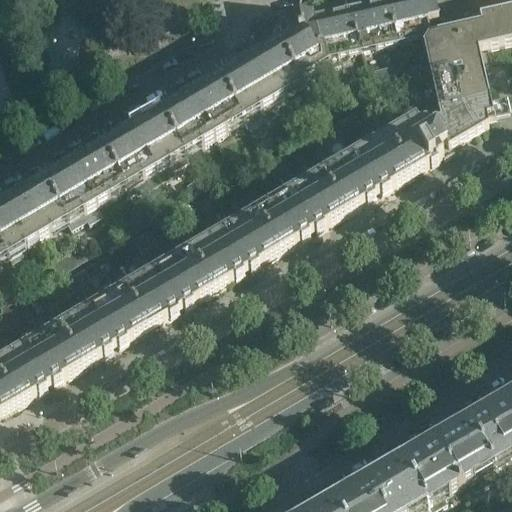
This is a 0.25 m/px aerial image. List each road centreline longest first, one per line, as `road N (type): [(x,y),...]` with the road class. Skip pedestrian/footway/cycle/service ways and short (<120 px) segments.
road 1 (residential): [(0,461),(511,161)]
road 2 (tertiary): [(511,239),(30,511)]
road 3 (tertiary): [(133,511),(511,286)]
road 4 (residential): [(0,178),(225,46),(243,25),(244,1)]
road 5 (residential): [(264,511),(511,366)]
